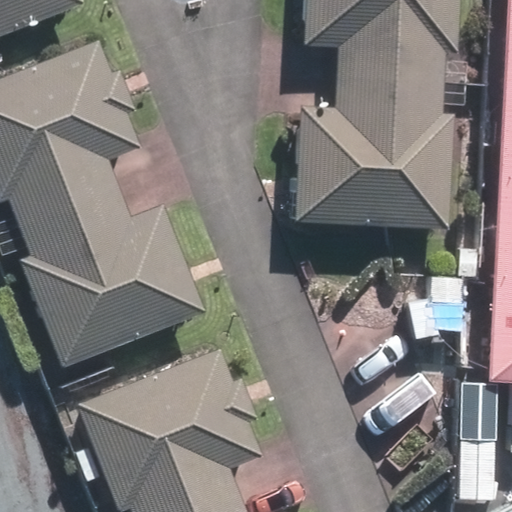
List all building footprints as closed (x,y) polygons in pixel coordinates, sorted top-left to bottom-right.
[(0,0),(0,31),(46,13),(76,2),(74,0),(0,0)] [(446,47),(447,44),(448,0),(296,0),(295,19),(295,40),(329,42),(328,67),(326,102),(290,100),(290,103),(287,168),(285,217),(286,217),(339,220),(439,224),(439,223),(443,109),(434,107),(433,107),(436,47),(446,47)] [(511,0),(499,0),(480,377),(511,379),(511,0)] [(127,214),(103,159),(103,158),(131,146),(89,45),(0,76),(0,202),(2,202),(3,202),(26,260),(15,264),(13,266),(54,368),(200,310),(155,205),(154,204),(127,216),(127,214)] [(463,275),(465,247),(464,247),(447,247),(445,273),(462,275),(463,275)] [(450,276),(418,276),(417,302),(449,303),(450,276)] [(122,511),(273,511),(272,511),(237,511),(220,468),(254,455),(212,346),(69,403),(111,510),(120,506),(122,511)] [(484,443),(488,387),(456,383),(453,383),(449,441),(453,441),(484,443)] [(480,511),(484,455),(453,452),(448,452),(446,509),(449,509),(480,511)]
